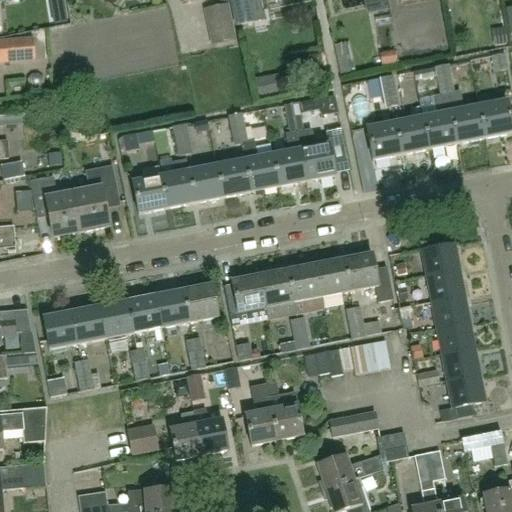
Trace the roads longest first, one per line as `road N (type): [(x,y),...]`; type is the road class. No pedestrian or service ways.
road 1 (residential): [(0,285),(487,185)]
road 2 (residential): [(511,307),(487,185)]
